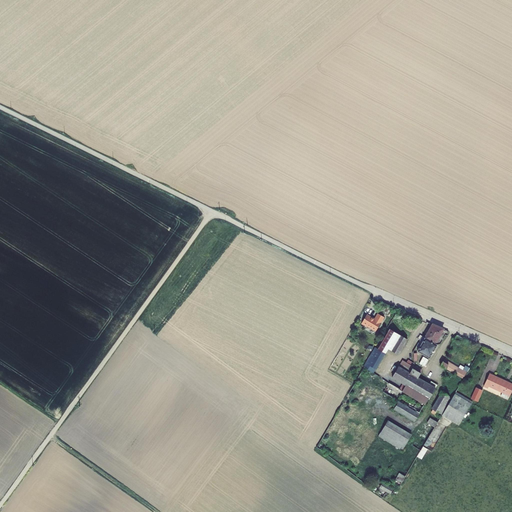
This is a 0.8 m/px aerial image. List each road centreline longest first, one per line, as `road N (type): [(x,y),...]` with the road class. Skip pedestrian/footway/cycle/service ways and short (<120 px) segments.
road 1 (unclassified): [(0,505),(212,211)]
road 2 (unclassified): [(0,106),(212,211)]
road 3 (unclassified): [(212,211),(374,290)]
road 4 (residential): [(511,350),(374,290)]
